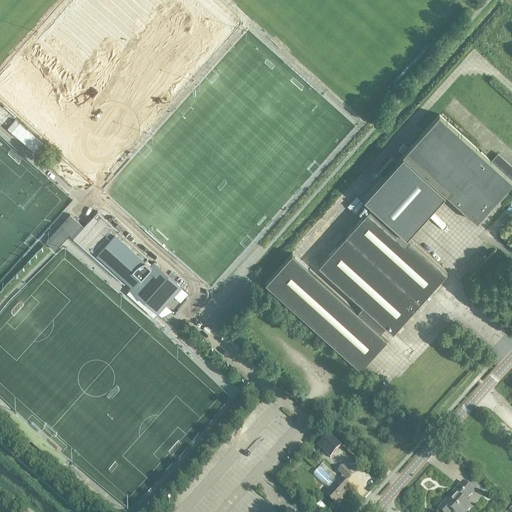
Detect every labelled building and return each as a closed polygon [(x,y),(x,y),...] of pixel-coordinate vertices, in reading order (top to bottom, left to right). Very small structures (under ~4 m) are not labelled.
[(491,160),(439,113),(363,196),(365,197),(373,205),(318,265),(363,305),(356,311),(292,253),(264,282),(360,368),(387,338),(379,331),(385,325),(393,332),(447,272),(406,235),(444,191),(476,219),(511,178),(511,164),(498,152),(491,160)] [(20,122),(13,129),(30,144),(36,137),(20,122)] [(97,211),(84,226),(70,213),(45,241),(55,250),(69,234),(124,283),(127,280),(133,285),(130,289),(157,313),(157,312),(181,286),(154,262),(151,266),(145,260),(148,257),(97,211)] [(383,410),(378,406),(368,418),(372,422),(383,410)] [(60,471),(67,463),(13,415),(6,423),(60,471)] [(330,459),(341,447),(328,435),(317,447),(330,459)] [(323,463),(314,474),(325,484),(329,479),(330,480),(335,473),(323,463)] [(348,481),(353,476),(344,467),(339,472),(343,477),(325,496),(337,507),(352,491),(344,483),(347,480),(348,481)] [(464,501),(472,491),(462,482),(453,492),(456,496),(451,502),(447,498),(438,509),(440,511),(450,511),(451,511),(465,511),(470,507),(464,501)]
